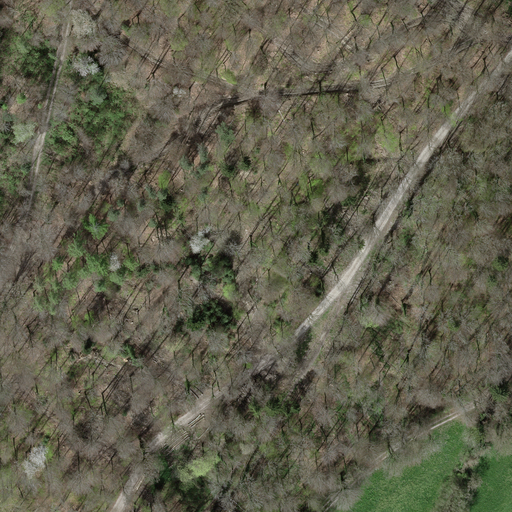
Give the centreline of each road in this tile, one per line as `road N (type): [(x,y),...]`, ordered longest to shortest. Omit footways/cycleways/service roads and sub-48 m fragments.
road 1 (track): [(122,511),(152,444),(264,364),(352,278),(415,168),(511,56)]
road 2 (track): [(0,269),(29,204),(68,0)]
road 3 (track): [(352,278),(327,330),(202,511)]
road 4 (track): [(320,511),(385,452),(454,415),(511,369)]
